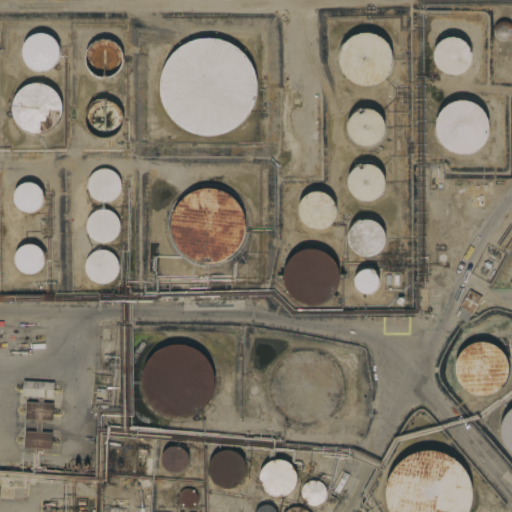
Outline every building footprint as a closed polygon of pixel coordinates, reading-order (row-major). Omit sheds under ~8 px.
[(509,40),(507,41),(505,41),(504,42),(502,42),(500,41),(498,40),(496,39),(495,38),(494,37),(493,35),(492,33),(492,31),(492,29),(493,27),(493,26),(494,24),(496,23),(497,21),(499,21),(501,20),(503,20),(505,20),(506,20),(508,21),(510,22),(511,23),(511,25),(511,37),(510,39),(509,40)] [(50,67),(48,69),(44,70),(41,70),(38,70),(35,70),(32,68),(29,67),(27,65),(25,62),(23,59),(22,56),(22,53),(22,50),(22,47),(24,44),(25,41),(27,38),(30,36),(33,35),(36,34),(39,33),(42,33),(45,34),(48,35),(51,37),(53,39),(55,41),(57,44),(58,47),(58,51),(58,54),(58,57),(57,60),(55,63),(53,65),(50,67)] [(386,76),(383,80),(379,82),(375,84),(370,86),(366,86),(361,86),(357,85),(353,83),(349,80),(345,77),(343,73),(341,69),(339,65),(339,60),(339,55),(340,51),(342,47),(345,43),(348,40),(352,37),(356,35),(360,34),(365,33),(369,33),(374,35),(378,36),(382,39),(385,42),(388,46),(390,50),(391,54),(392,59),(391,64),(390,68),(388,72),(386,76)] [(466,68),(464,71),(461,72),(458,74),(455,75),(451,75),(448,75),(445,74),(442,72),(439,71),(437,68),(435,65),(433,62),(432,59),(432,56),(432,52),(433,49),(435,46),(437,43),(439,41),(442,39),(445,37),(448,37),(451,36),(455,37),(458,37),(461,39),(464,41),(466,43),(468,46),(470,49),(470,52),(471,56),(470,59),(470,62),(468,65),(466,68)] [(237,125),(230,130),(222,133),(214,135),(205,135),(197,134),(189,132),(181,128),(175,122),(169,116),(165,109),(161,101),(160,93),(159,84),(160,76),(163,68),(167,60),(172,54),(178,48),(185,43),(193,40),(201,38),(210,38),(218,39),(226,42),(234,46),(240,51),(246,57),(251,64),(254,72),(256,80),(256,89),(255,97),(252,105),(248,113),(243,120),(237,125)] [(119,71),(116,73),(114,75),(111,77),(107,78),(104,78),(101,78),(97,77),(94,75),(92,73),(89,71),(87,68),(86,65),(85,62),(85,58),(85,55),(86,52),(87,49),(89,46),(92,44),(94,42),(97,40),(101,39),(104,39),(107,39),(111,40),(114,42),(116,44),(119,46),(121,49),(122,52),(123,55),(123,58),(123,62),(122,65),(121,68),(119,71)] [(51,128),(47,130),(43,132),(39,133),(35,133),(30,132),(26,131),(23,129),(19,126),(16,123),(14,119),(12,115),(12,111),(12,106),(12,102),(14,98),(16,94),(18,91),(22,88),(25,86),(29,84),(34,83),(38,83),(42,84),(46,85),(50,87),(53,90),(56,93),(58,97),(60,101),(61,105),(61,109),(60,114),(59,118),(57,122),(54,125),(51,128)] [(119,132),(116,134),(114,136),(111,138),(107,139),(104,139),(101,139),(97,138),(94,136),(92,134),(89,132),(87,129),(86,126),(85,123),(85,119),(85,116),(86,113),(87,110),(89,107),(92,105),(94,103),(97,101),(101,100),(104,100),(107,100),(111,101),(114,103),(116,105),(119,107),(121,110),(122,113),(123,116),(123,119),(123,123),(122,126),(121,129),(119,132)] [(482,144),(479,147),(475,150),(471,152),(467,153),(462,154),(458,153),(453,152),(449,150),(445,148),(442,144),(439,141),(437,137),(436,132),(435,128),(436,123),(437,118),(439,114),(441,110),(444,107),(448,104),(452,102),(457,101),(461,100),(466,101),(470,102),(475,104),(478,106),(482,110),(484,113),(486,117),(488,122),(488,126),(488,131),(487,136),(485,140),(482,144)] [(380,140),(378,142),(375,144),(372,146),(369,147),(365,147),(362,147),(359,146),(356,144),(353,142),(351,140),(349,137),(347,134),(346,131),(346,127),(346,124),(347,121),(349,118),(350,115),(353,113),(356,111),(359,109),(362,108),(365,108),(369,108),(372,109),(375,111),(378,113),(380,115),(382,118),(383,121),(384,124),(385,127),(384,131),(383,134),(382,137),(380,140)] [(380,195),(378,198),(375,199),(372,201),(369,202),(365,202),(362,202),(359,201),(356,200),(353,198),(351,195),(349,192),(347,189),(346,186),(346,183),(346,179),(347,176),(349,173),(351,170),(353,168),(356,166),(359,164),(362,164),(365,163),(369,164),(372,164),(375,166),(378,168),(380,170),(382,173),(384,176),(384,179),(385,183),(384,186),(384,189),(382,192),(380,195)] [(114,199),(111,201),(108,202),(106,203),(103,203),(100,202),(97,202),(94,200),(92,198),(90,196),(88,193),(87,191),(86,188),(86,185),(87,182),(88,179),(89,176),(91,174),(93,172),(96,170),(98,169),(101,169),(104,169),(107,169),(110,170),(113,171),(115,173),(117,175),(119,178),(120,181),(120,184),(121,187),(120,190),(119,192),(118,195),(116,197),(114,199)] [(38,209),(36,210),(33,211),(31,212),(28,212),(26,212),(23,212),(21,211),(19,209),(17,207),(15,205),(14,203),(13,201),(13,198),(13,195),(14,193),(15,190),(16,188),(18,186),(20,185),(22,184),(25,183),(27,183),(30,183),(33,183),(35,184),(37,186),(39,188),(41,190),(42,192),(43,194),(43,197),(43,200),(42,202),(41,205),(40,207),(38,209)] [(232,254),(226,258),(220,261),(214,262),(208,263),(201,263),(195,261),(189,258),(184,255),(179,250),(175,245),(172,239),(171,233),(170,226),(171,220),(172,213),(175,207),(178,202),(183,197),(188,193),(194,191),(200,189),(207,188),(213,189),(220,190),(226,193),(231,197),(236,201),(239,207),(242,212),(244,219),(245,225),(244,232),(242,238),(240,244),(236,249),(232,254)] [(331,223),(329,225),(326,227),(323,229),(320,229),(317,230),(313,229),(310,229),(307,227),(304,225),(302,223),(300,220),(298,217),(297,214),(297,210),(297,207),(298,204),(300,201),(302,198),(304,196),(307,194),(310,192),(313,191),(316,191),(320,191),(323,192),(326,194),(329,196),(331,198),(333,201),(335,204),(335,207),(336,210),(335,214),(335,217),(333,220),(331,223)] [(113,240),(110,242),(107,243),(105,243),(102,244),(99,243),(96,242),(93,241),(91,239),(89,237),(87,234),(86,231),(85,228),(85,225),(86,222),(87,220),(88,217),(90,215),(92,213),(95,211),(97,210),(100,209),(103,209),(106,210),(109,211),(112,212),(114,214),(116,216),(118,219),(119,221),(119,224),(120,227),(119,230),(118,233),(117,236),(115,238),(113,240)] [(381,251),(378,253),(375,255),(372,256),(369,257),(366,258),(362,257),(359,256),(356,255),(353,253),(351,251),(349,248),(348,245),(347,242),(346,238),(347,235),(348,232),(349,229),(351,226),(353,223),(356,221),(359,220),(362,219),(366,219),(369,219),(372,220),(375,221),(378,223),(381,226),(382,229),(384,232),(385,235),(385,238),(385,242),(384,245),(382,248),(381,251)] [(39,271),(37,272),(34,273),(32,274),(29,274),(27,274),(24,274),(22,273),(20,271),(18,269),(16,267),(15,265),(14,263),(14,260),(14,257),(15,255),(16,252),(17,250),(19,248),(21,247),(23,246),(26,245),(28,245),(31,245),(34,245),(36,246),(38,248),(40,249),(42,252),(43,254),(44,256),(44,259),(44,262),(43,264),(42,267),(41,269),(39,271)] [(327,299),(322,302),(318,304),(313,305),(308,305),(304,304),(299,302),(295,300),(291,297),(288,293),(285,289),(283,285),(282,280),(282,275),(283,270),(285,265),(287,261),(290,257),(294,254),(298,252),(302,250),(307,249),(312,249),(317,250),(321,251),(326,253),(329,256),(333,260),(335,264),(337,269),(338,274),(338,279),(337,283),(336,288),(333,292),(330,296),(327,299)] [(112,281),(109,282),(107,283),(104,284),(101,284),(98,284),(95,283),(92,281),(90,279),(88,277),(86,275),(85,272),(85,269),(84,266),(85,263),(86,260),(87,257),(89,255),(91,253),(94,251),(97,250),(99,250),(102,250),(105,250),(108,251),(111,252),(113,254),(115,256),(117,259),(118,262),(119,265),(119,268),(118,271),(117,274),(116,276),(114,279),(112,281)] [(371,293),(369,293),(367,294),(365,294),(363,293),(361,293),(359,292),(358,290),(356,289),(355,287),(354,285),(354,283),(354,281),(354,279),(355,277),(356,275),(357,273),(359,272),(361,271),(363,270),(365,270),(367,270),(369,270),(371,271),(373,272),(374,273),(376,274),(377,276),(378,278),(378,280),(378,282),(378,285),(377,287),(376,288),(375,290),(373,291),(371,293)] [(481,297),(472,314),(470,313),(465,322),(454,316),(459,307),(469,290),(481,297)] [(502,386),(499,389),(495,392),(491,394),(487,395),(482,396),(477,395),(473,394),(469,392),(465,390),(462,387),(459,383),(457,379),(456,374),(455,370),(455,365),(456,361),(458,356),(461,353),(464,349),(468,346),(472,344),(476,343),(481,343),(486,343),(490,344),(494,346),(498,349),(501,352),(504,355),(506,360),(507,364),(508,369),(508,373),(506,378),(505,382),(502,386)] [(202,409),(197,413),(191,416),(184,418),(178,419),(171,418),(165,416),(159,414),(154,410),(149,405),(145,400),(143,394),(141,388),(140,382),(141,375),(142,369),(145,363),(149,357),(153,353),(159,349),(164,346),(171,344),(177,344),(184,344),(190,346),(196,348),(201,352),(206,357),(210,362),(212,368),(214,374),(215,381),(214,387),(213,393),(210,399),(206,405),(202,409)] [(329,415),(323,419),(317,422),(311,423),(305,424),(298,424),(292,422),(286,419),(281,416),(276,411),(272,406),(269,400),(268,394),(267,387),(267,381),(269,374),(272,368),(275,363),(280,358),(285,354),(291,352),(297,350),(304,349),(310,350),(317,351),(322,354),(328,358),(333,362),(336,367),(339,373),(341,380),(342,386),(341,393),(339,399),(337,405),(333,410),(329,415)] [(22,396),(22,381),(53,383),(52,398),(22,396)] [(24,420),(25,403),(27,403),(27,402),(52,403),(51,422),(24,420)] [(511,453),(509,451),(506,448),(503,444),(501,440),(500,436),(500,431),(500,427),(501,422),(503,418),(505,414),(509,411),(511,408),(511,453)] [(50,449),(49,449),(49,451),(27,449),(27,448),(23,448),(24,432),(25,432),(25,431),(51,433),(50,449)] [(181,472),(179,473),(176,473),(174,473),(171,473),(169,472),(167,471),(165,470),(163,468),(162,466),(161,464),(161,462),(161,459),(161,457),(162,454),(163,452),(164,450),(166,449),(168,447),(170,447),(172,446),(175,446),(177,446),(179,447),(182,448),(184,449),(185,451),(186,453),(187,455),(188,458),(188,460),(188,463),(187,465),(186,467),(185,469),(183,471),(181,472)] [(236,485),(233,487),(230,487),(227,488),(223,487),(220,486),(217,485),(215,483),(212,481),(210,478),(209,475),(208,472),(208,469),(208,465),(209,462),(211,459),(212,457),(215,454),(217,452),(220,451),(224,450),(227,450),(230,450),(233,451),(236,453),(239,454),(241,457),(243,459),(244,462),(245,466),(245,469),(245,472),(244,475),(243,478),(241,481),(239,483),(236,485)] [(388,511),(387,509),(385,502),(384,495),(385,487),(386,480),(389,473),(394,466),(399,461),(405,456),(412,453),(419,451),(427,450),(434,450),(442,452),(448,455),(455,459),(460,464),(465,471),(468,477),(470,485),(471,492),(471,500),(469,507),(466,511),(388,511)] [(288,494),(285,496),(282,496),(278,497),(275,497),(272,496),(269,495),(266,493),(264,491),(262,488),(261,485),(260,482),(259,479),(260,476),(260,472),(262,469),(263,467),(266,464),(268,462),(271,461),(274,460),(277,460),(281,460),(284,461),(287,462),(289,464),(292,466),(294,469),(295,471),(296,475),(296,478),(296,481),(295,484),(294,487),(292,490),(290,492),(288,494)] [(320,503),(318,504),(316,505),(314,505),(312,505),(310,505),(308,504),(306,503),(304,502),(303,500),(302,498),(301,496),(301,494),(301,492),(301,490),(302,488),(303,486),(304,484),(306,483),(308,482),(310,481),(312,480),(314,480),(316,481),(318,481),(320,482),(322,484),(323,485),(324,487),(325,489),(325,492),(325,494),(325,496),(324,498),(323,500),(322,502),(320,503)] [(192,506),(191,507),(189,507),(188,508),(186,508),(184,507),(183,507),(181,506),(180,505),(179,503),(179,502),(178,500),(178,499),(178,497),(178,495),(179,494),(180,493),(181,491),(182,490),(184,490),(185,489),(187,489),(188,489),(190,489),(192,490),(193,491),(194,492),(195,493),(196,495),(196,496),(197,498),(196,500),(196,501),(195,503),(195,504),(193,505),(192,506)] [(252,511),(254,507),(258,504),(262,503),(272,503),(278,509),(279,511),(252,511)]
